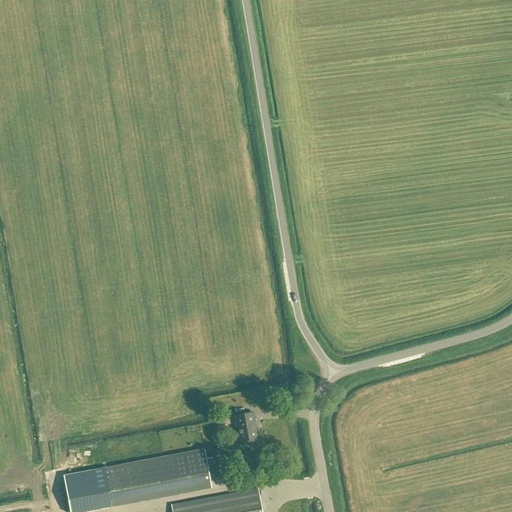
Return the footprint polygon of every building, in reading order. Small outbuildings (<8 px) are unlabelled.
[(224,413),(214,415),(215,424),(226,422),(224,413)] [(241,446),(255,443),(252,428),(254,427),(251,414),(234,417),(237,430),(239,430),(241,446)] [(102,469),(111,508),(211,489),(203,450),(102,469)] [(212,459),(205,460),(208,476),(215,475),(212,459)] [(102,469),(63,476),(70,511),(90,511),(111,508),(102,469)] [(261,511),(258,488),(171,506),(171,511),(261,511)]
